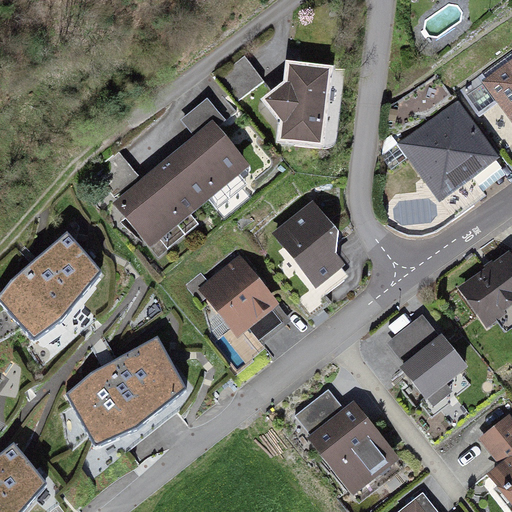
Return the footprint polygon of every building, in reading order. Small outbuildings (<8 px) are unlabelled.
[(239,100),(265,81),(245,55),(220,74),(239,100)] [(511,59),(483,80),(511,120),(511,59)] [(325,144),(332,64),(286,60),(284,80),(260,95),(280,117),(278,140),(325,144)] [(227,121),(207,97),(180,119),(195,137),(114,202),(151,247),(252,164),(221,126),(227,121)] [(500,159),(457,98),(395,141),(438,202),(500,159)] [(139,174),(119,150),(93,171),(114,195),(139,174)] [(315,200),(273,235),(316,287),(344,263),(334,251),(339,228),(315,200)] [(66,233),(0,296),(0,305),(34,340),(105,272),(66,233)] [(486,327),(511,308),(511,253),(510,250),(457,288),(486,327)] [(241,254),(199,288),(237,335),(279,301),(241,254)] [(469,370),(440,332),(399,363),(429,401),(469,370)] [(157,341),(65,399),(96,449),(189,391),(157,341)] [(355,402),(345,410),(330,390),(296,416),(311,436),(308,438),(352,495),(398,460),(355,402)] [(478,436),(500,464),(488,474),(511,504),(511,419),(507,413),(478,436)] [(14,443),(0,454),(0,511),(19,511),(51,485),(14,443)] [(436,511),(423,494),(398,511),(436,511)]
